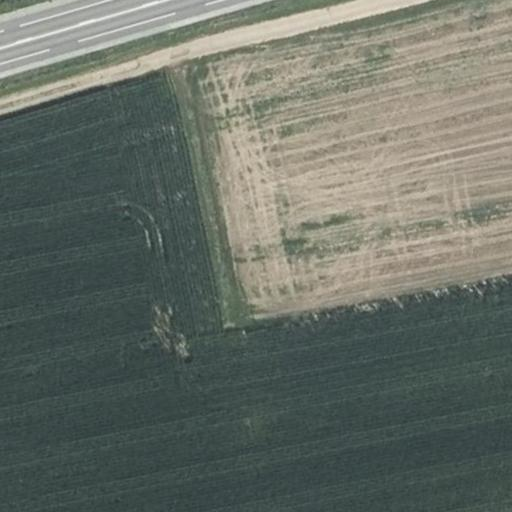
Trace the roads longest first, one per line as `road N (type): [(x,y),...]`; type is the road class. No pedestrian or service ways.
road 1 (track): [(382,0),(0,103)]
road 2 (secondary): [(0,45),(159,0)]
